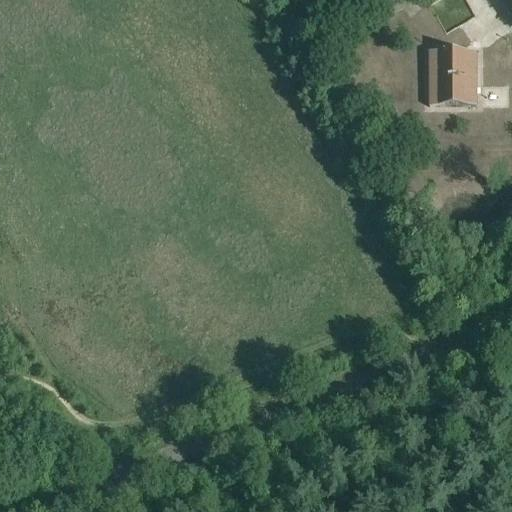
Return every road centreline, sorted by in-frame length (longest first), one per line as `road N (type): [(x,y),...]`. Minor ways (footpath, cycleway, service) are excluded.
road 1 (unclassified): [(16,511),(451,349),(511,316)]
road 2 (track): [(451,349),(378,331),(133,434),(91,426),(52,392)]
